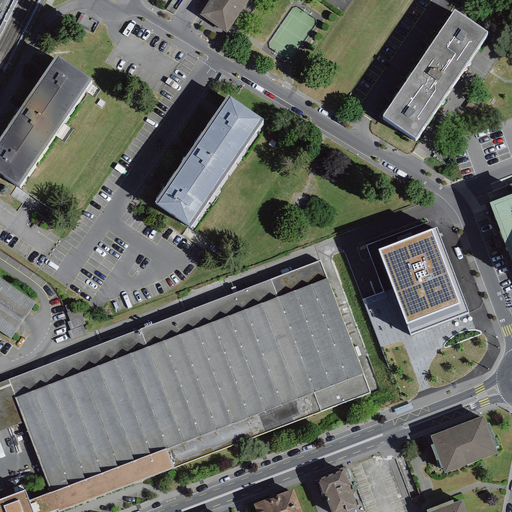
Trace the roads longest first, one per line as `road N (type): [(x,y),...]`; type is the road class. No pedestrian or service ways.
road 1 (residential): [(131,3),(458,197),(511,333)]
road 2 (tertiary): [(181,511),(508,387)]
